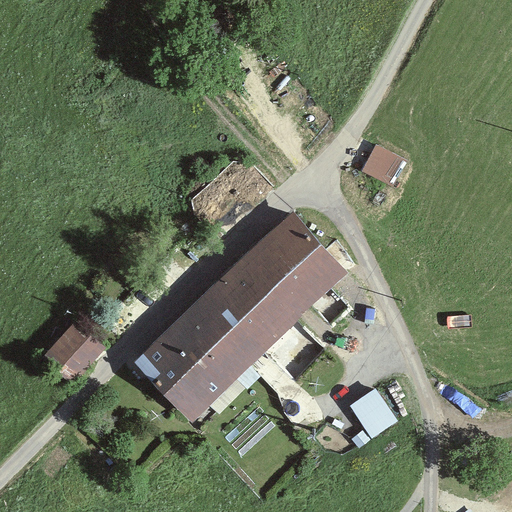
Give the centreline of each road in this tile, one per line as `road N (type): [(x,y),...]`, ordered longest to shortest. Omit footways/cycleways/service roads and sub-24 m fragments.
road 1 (unclassified): [(0,479),(347,129),(419,0)]
road 2 (track): [(303,173),(406,343),(431,418),(428,511)]
